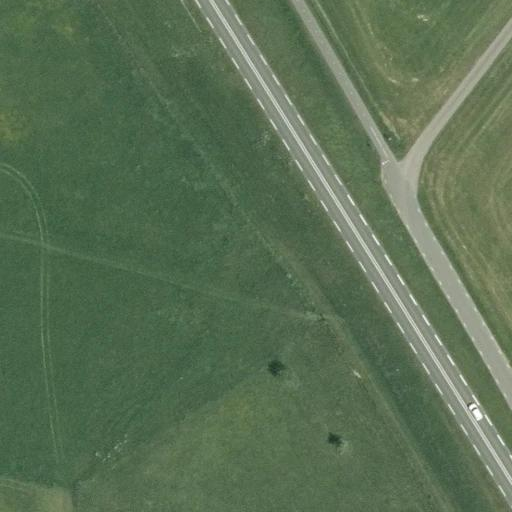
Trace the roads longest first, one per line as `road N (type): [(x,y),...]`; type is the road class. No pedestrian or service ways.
road 1 (track): [(449,511),(132,0)]
road 2 (primary): [(511,488),(209,0)]
road 3 (unclassified): [(511,391),(406,204),(401,181),(511,25)]
